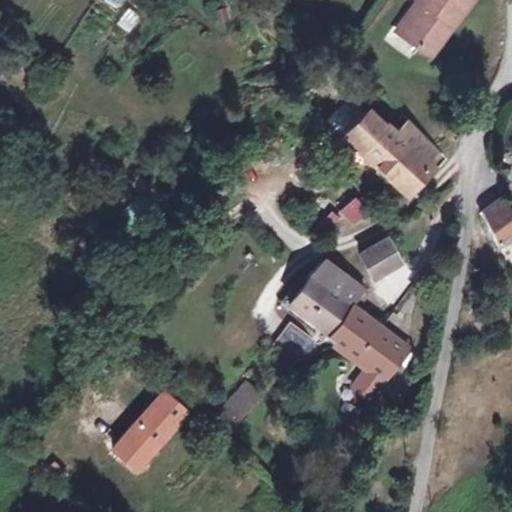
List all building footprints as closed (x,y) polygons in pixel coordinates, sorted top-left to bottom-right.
[(425,4),(420,0),(399,29),(403,33),(425,4)] [(472,0),(419,0),(420,0),(425,4),(403,33),(431,54),(472,0)] [(393,133),(367,112),(345,136),(409,193),(432,166),(426,161),(393,133)] [(438,149),(407,118),(393,133),(426,161),(438,149)] [(511,240),(511,209),(505,197),(483,209),(502,246),(511,240)] [(354,220),(336,201),(323,211),(341,233),(354,220)] [(400,265),(388,239),(360,252),(373,280),(400,265)] [(292,305),(328,334),(349,302),(354,305),(365,289),(326,259),(314,267),(304,285),(292,305)] [(304,285),(297,281),(281,309),(327,342),(328,334),(292,305),(304,285)] [(349,302),(328,334),(353,352),(351,356),(369,368),(358,385),(376,396),(386,379),(409,343),(354,305),(349,302)] [(327,346),(297,324),(282,343),(299,357),(325,356),(327,346)] [(259,395),(245,384),(232,402),(226,398),(213,414),(234,431),(259,395)] [(187,414),(162,391),(122,436),(146,458),(187,414)] [(146,458),(122,436),(111,449),(134,472),(146,458)]
